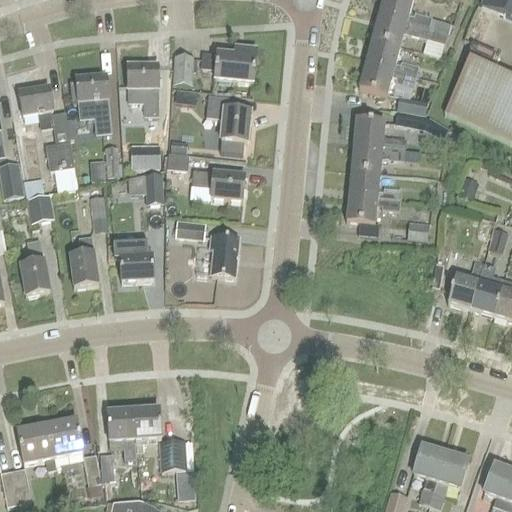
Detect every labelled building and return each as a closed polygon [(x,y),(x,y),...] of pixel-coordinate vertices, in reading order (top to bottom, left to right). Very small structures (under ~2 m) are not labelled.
[(405,0),(383,0),(378,19),(428,33),(431,23),(415,18),(414,22),(408,20),(413,2),(405,0)] [(511,23),(511,0),(484,0),(480,11),(511,23)] [(448,38),(428,33),(378,19),(371,44),(400,51),(404,38),(445,49),(448,38)] [(431,23),(428,33),(448,38),(451,28),(431,23)] [(418,72),(402,67),(401,71),(395,69),(400,51),(371,44),(365,68),(415,82),(418,72)] [(444,118),(511,148),(511,82),(487,72),(494,57),(472,47),(465,62),(468,63),(444,118)] [(256,55),(234,53),(233,61),(216,59),(216,60),(202,59),(201,73),(215,75),(214,85),(253,89),(256,55)] [(191,90),(193,62),(173,61),(171,89),(191,90)] [(412,92),(415,82),(365,68),(358,93),(386,101),(391,83),(397,84),(396,88),(412,92)] [(144,122),(158,122),(158,69),(127,70),(127,109),(143,109),(144,122)] [(108,104),(105,80),(74,83),(77,107),(79,124),(94,123),(95,140),(110,138),(107,105),(108,104)] [(52,132),(50,116),(52,116),(48,92),(18,97),(22,121),(38,118),(40,134),(52,132)] [(176,94),(174,107),(195,110),(197,97),(176,94)] [(207,101),(205,123),(223,124),(220,145),(219,157),(241,160),(242,148),(246,148),(250,117),(227,115),(228,103),(207,101)] [(397,117),(424,122),(427,107),(399,102),(397,117)] [(426,135),(428,123),(397,117),(395,129),(426,135)] [(355,125),(352,150),(404,155),(405,145),(389,143),(388,147),(382,146),(384,127),(355,125)] [(170,157),(186,159),(187,148),(171,147),(170,157)] [(54,175),(57,197),(76,193),(69,148),(45,152),(49,176),(54,175)] [(387,161),(387,164),(403,166),(404,155),(352,150),(350,176),(379,178),(381,160),(387,161)] [(131,154),(131,174),(159,174),(158,153),(131,154)] [(117,154),(104,154),(105,183),(118,182),(117,154)] [(166,174),(186,176),(188,161),(168,159),(166,174)] [(0,171),(0,183),(3,203),(23,200),(18,168),(0,171)] [(212,177),(192,176),(191,191),(211,193),(210,203),(242,206),(244,180),(212,177)] [(350,176),(348,201),(399,206),(400,195),(384,193),(383,197),(377,196),(379,178),(350,176)] [(162,207),(160,179),(145,180),(147,199),(147,208),(162,207)] [(41,184),(22,188),(25,204),(26,204),(44,201),(41,184)] [(476,194),(461,188),(456,202),(471,207),(476,194)] [(101,192),(88,194),(89,203),(103,202),(101,192)] [(30,228),(54,224),(49,200),(44,201),(26,204),(30,228)] [(398,216),(399,206),(348,201),(345,227),(374,229),(376,211),(382,211),(381,215),(398,216)] [(105,222),(103,202),(89,203),(91,224),(105,222)] [(168,244),(167,216),(149,217),(150,245),(168,244)] [(456,216),(449,239),(475,246),(482,224),(456,216)] [(174,241),(203,244),(205,230),(176,227),(174,241)] [(407,243),(427,245),(428,229),(408,227),(407,243)] [(505,238),(507,231),(496,227),(493,235),(487,255),(501,259),(507,239),(505,238)] [(209,255),(213,255),(210,281),(234,284),(238,244),(211,241),(209,255)] [(97,290),(93,258),(92,258),(90,243),(78,244),(80,260),(69,261),(73,293),(97,290)] [(38,246),(26,248),(30,268),(19,271),(25,302),(49,297),(43,266),(42,266),(38,246)] [(146,246),(145,246),(113,248),(114,264),(119,264),(120,288),(153,286),(151,258),(147,259),(146,246)] [(455,281),(447,309),(470,315),(483,270),(474,268),(471,280),(473,280),(472,286),(455,281)] [(470,315),(492,322),(501,294),(503,285),(492,282),(494,274),(483,270),(470,315)] [(511,287),(503,285),(501,294),(492,322),(511,327),(511,287)] [(158,414),(132,416),(134,446),(160,444),(158,414)] [(132,416),(106,418),(108,448),(134,446),(132,416)] [(82,458),(75,424),(46,430),(55,476),(53,464),(82,458)] [(47,477),(55,476),(46,430),(16,436),(23,470),(44,466),(47,477)] [(186,475),(184,446),(158,448),(160,477),(186,475)] [(436,487),(434,486),(443,458),(421,452),(412,480),(425,484),(422,492),(418,508),(428,511),(436,487)] [(468,465),(443,458),(434,486),(436,487),(428,511),(429,511),(440,511),(447,490),(459,494),(468,465)] [(82,462),(87,491),(100,489),(95,460),(82,462)] [(113,489),(111,460),(99,460),(101,489),(113,489)] [(490,511),(503,511),(511,489),(511,476),(494,470),(483,498),(494,502),(490,511)] [(24,474),(12,476),(18,510),(31,507),(24,474)] [(0,479),(6,511),(18,510),(12,476),(0,478),(0,479)] [(511,511),(511,489),(503,511),(511,511)] [(193,496),(175,497),(176,507),(194,506),(193,496)] [(402,511),(406,501),(390,497),(385,511),(402,511)]
